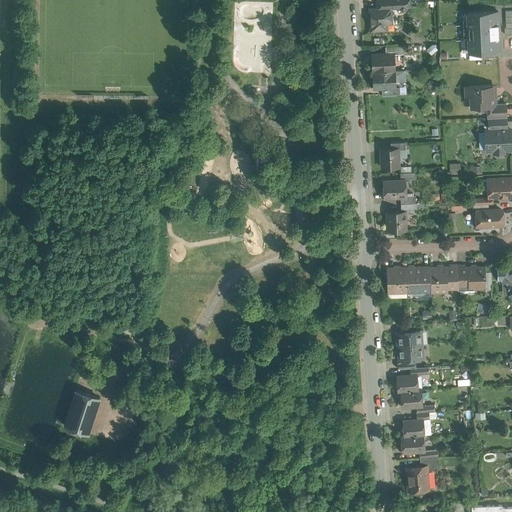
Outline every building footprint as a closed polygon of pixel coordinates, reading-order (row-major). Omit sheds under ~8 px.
[(409,0),(381,0),(377,0),(377,9),(390,8),(399,7),(400,9),(401,10),(402,11),(404,11),(405,11),(407,10),(408,8),(408,7),(410,7),(409,0)] [(377,9),(370,9),(371,30),(386,29),(385,20),(391,20),(390,8),(377,9)] [(499,26),(498,12),(467,13),(468,20),(462,20),(463,33),(498,31),(498,26),(499,26)] [(498,37),(498,31),(463,33),(463,46),(469,46),(469,52),(481,52),(500,51),(500,37),(498,37)] [(403,46),(385,47),(386,53),(394,53),(394,54),(403,54),(403,46)] [(481,60),(481,52),(469,52),(469,60),(481,60)] [(386,53),(380,53),(380,55),(372,55),(372,71),(395,70),(394,54),(394,53),(386,53)] [(372,71),(373,87),(382,87),(382,88),(396,88),(396,87),(395,70),(372,71)] [(494,85),(466,86),(466,96),(472,96),(472,107),(488,106),(488,113),(494,112),(494,103),(495,103),(494,85)] [(495,103),(494,103),(494,112),(495,117),(506,117),(506,103),(495,103)] [(495,117),(488,118),(489,130),(507,129),(506,117),(495,117)] [(489,130),(485,130),(486,151),(494,151),(494,154),(504,153),(504,150),(511,150),(510,129),(489,130)] [(391,148),(381,149),(382,167),(399,166),(398,149),(398,148),(391,148)] [(415,172),(400,173),(401,180),(402,180),(405,180),(415,179),(415,172)] [(499,178),(487,179),(488,197),(488,198),(493,198),(498,197),(499,198),(507,197),(511,196),(511,179),(506,180),(506,178),(505,177),(500,177),(499,178)] [(401,180),(383,181),(384,198),(400,197),(406,197),(406,196),(405,180),(402,180),(401,180)] [(416,203),(401,203),(401,211),(405,211),(405,212),(417,212),(417,203),(416,203)] [(489,210),(478,210),(478,211),(478,226),(502,225),(501,209),(489,210)] [(401,211),(387,212),(388,230),(405,229),(405,212),(405,211),(401,211)] [(444,268),(443,267),(438,267),(437,268),(430,268),(431,291),(445,291),(445,288),(458,288),(458,286),(458,278),(457,266),(450,266),(450,268),(444,268)] [(476,266),(472,266),(471,267),(465,268),(465,278),(458,278),(458,286),(469,285),(469,288),(474,288),(485,287),(486,287),(485,272),(485,267),(478,267),(476,266)] [(509,266),(497,266),(497,279),(502,279),(502,282),(505,282),(508,285),(508,288),(511,288),(511,270),(511,271),(509,268),(509,266)] [(430,267),(406,268),(407,291),(431,291),(430,268),(430,267)] [(406,268),(388,269),(388,292),(407,291),(406,268)] [(469,285),(458,286),(458,288),(458,291),(460,291),(460,293),(462,294),(473,294),(474,292),(474,288),(469,288),(469,285)] [(480,302),(478,311),(485,313),(488,304),(480,302)] [(420,330),(397,332),(398,342),(397,342),(397,346),(421,344),(420,330)] [(421,344),(397,346),(398,350),(399,350),(399,360),(415,359),(423,359),(421,344)] [(415,359),(399,360),(399,363),(397,363),(398,369),(410,368),(416,367),(415,359)] [(411,374),(397,375),(398,392),(401,391),(418,390),(417,374),(411,374)] [(421,389),(418,390),(401,391),(402,407),(416,406),(422,406),(422,405),(421,389)] [(99,397),(76,390),(65,425),(88,432),(99,397)] [(434,404),(422,405),(422,406),(416,406),(417,412),(429,412),(435,411),(434,404)] [(64,418),(58,416),(56,422),(62,425),(64,418)] [(417,419),(403,420),(404,436),(423,434),(424,434),(423,419),(423,418),(417,419)] [(404,436),(401,436),(402,452),(419,451),(424,450),(423,434),(404,436)] [(437,449),(424,450),(419,451),(420,457),(438,456),(437,449)] [(438,456),(420,457),(420,465),(426,465),(426,469),(438,468),(438,456)] [(420,465),(407,466),(409,490),(427,489),(426,469),(426,465),(420,465)]
